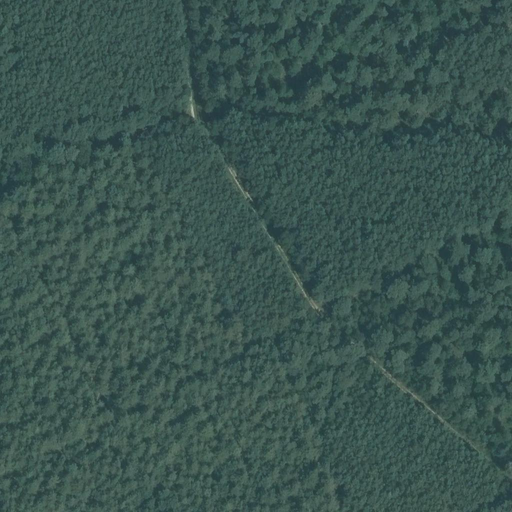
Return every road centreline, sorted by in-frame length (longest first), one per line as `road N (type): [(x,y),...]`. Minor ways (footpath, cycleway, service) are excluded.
road 1 (track): [(511,480),(320,312),(203,116),(187,0)]
road 2 (track): [(176,0),(192,118),(316,323)]
road 3 (track): [(511,149),(459,135),(379,141),(203,116)]
road 4 (track): [(316,323),(511,495)]
road 5 (track): [(323,316),(511,217)]
